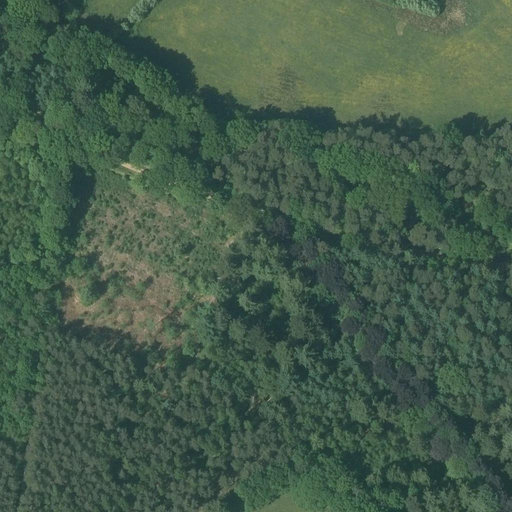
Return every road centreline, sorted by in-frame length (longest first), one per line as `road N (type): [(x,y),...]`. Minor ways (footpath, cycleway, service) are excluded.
road 1 (track): [(276,229),(490,511)]
road 2 (track): [(276,229),(0,116)]
road 3 (track): [(511,265),(276,229)]
